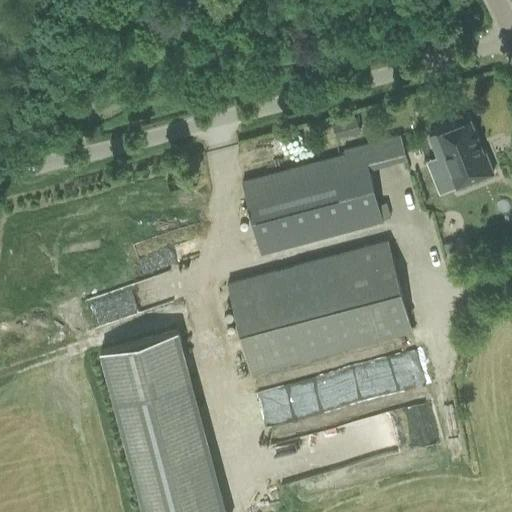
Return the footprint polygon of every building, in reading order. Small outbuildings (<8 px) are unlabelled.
[(482,151),(469,117),(428,134),(437,155),(438,158),(445,155),(449,165),(447,165),(455,186),(456,187),(493,172),(485,150),(482,151)] [(360,131),(356,118),(332,125),(336,138),(360,131)] [(399,135),(386,139),(392,162),(405,158),(399,135)] [(344,154),(242,181),(260,251),(382,219),(378,204),(369,168),(363,145),(343,150),(344,154)] [(388,239),(226,282),(251,372),(412,329),(398,276),(388,239)] [(100,350),(113,399),(190,379),(177,329),(100,350)]
